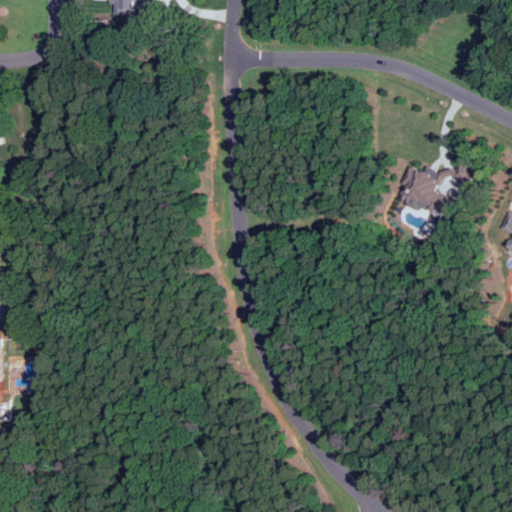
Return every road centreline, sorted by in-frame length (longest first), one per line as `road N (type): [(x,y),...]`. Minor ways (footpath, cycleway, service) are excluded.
road 1 (residential): [(232,0),(247,297),(283,399),(381,511)]
road 2 (residential): [(511,121),(373,59),(232,57)]
